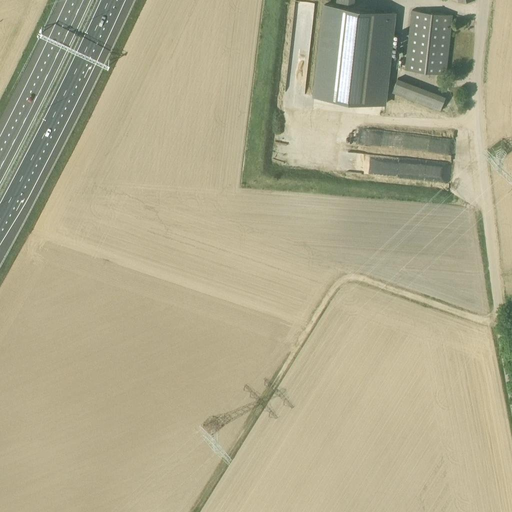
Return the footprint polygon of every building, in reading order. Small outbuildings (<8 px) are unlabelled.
[(395,12),(325,4),(315,96),(385,103),(395,12)] [(446,74),(452,14),(412,10),(406,70),(446,74)] [(441,111),(446,97),(398,78),(392,92),(441,111)] [(396,98),(393,108),(403,111),(406,101),(396,98)] [(358,145),(401,146),(401,131),(358,130),(358,145)] [(424,181),(461,182),(461,167),(425,166),(424,181)]
